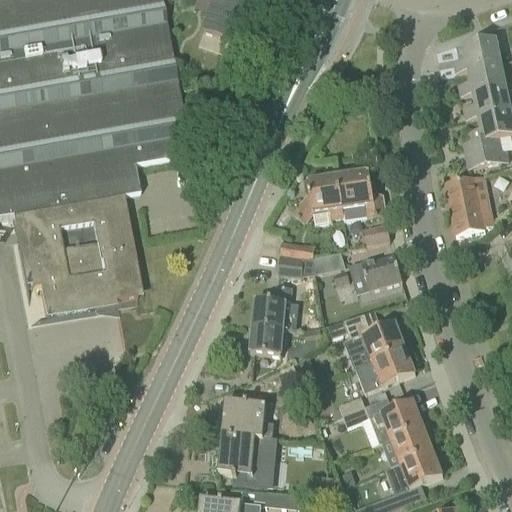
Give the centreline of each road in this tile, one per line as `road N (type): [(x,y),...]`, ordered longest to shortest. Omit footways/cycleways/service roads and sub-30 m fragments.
road 1 (tertiary): [(106,511),(332,0)]
road 2 (residential): [(511,484),(428,263),(406,97),(422,4)]
